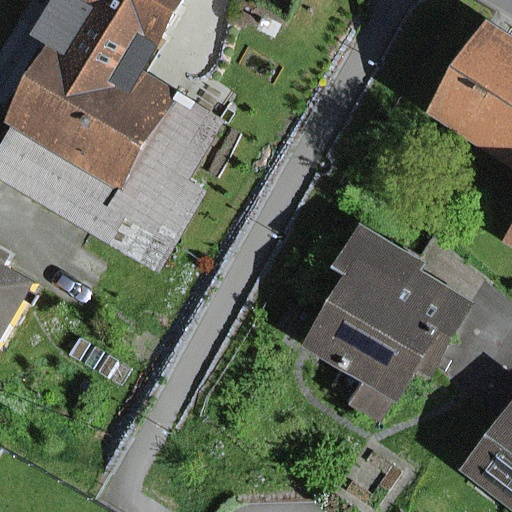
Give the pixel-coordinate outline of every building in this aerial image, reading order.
[(65,0),(65,1),(91,16),(135,40),(157,52),(186,0),(65,0)] [(91,16),(65,1),(38,49),(0,117),(0,198),(141,277),(186,197),(167,187),(204,122),(164,100),(139,86),(157,52),(135,40),(91,16)] [(511,38),(490,24),(432,110),(511,163),(511,38)] [(334,340),(431,395),(480,309),(455,294),(469,268),(398,228),(334,340)] [(60,279),(0,245),(0,340),(20,352),(60,279)] [(511,409),(464,468),(511,506),(511,409)]
